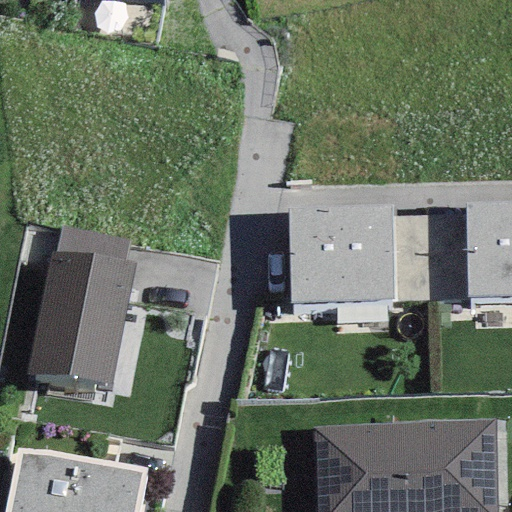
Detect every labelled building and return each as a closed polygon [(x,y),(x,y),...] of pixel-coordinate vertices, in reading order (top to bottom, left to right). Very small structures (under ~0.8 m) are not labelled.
[(511,202),(465,204),(465,216),(468,299),(511,297),(511,202)] [(390,206),(287,208),(290,305),(393,301),(390,218),(390,206)] [(465,216),(390,218),(393,301),(468,299),(465,216)] [(61,228),(56,251),(123,262),(127,242),(61,228)] [(110,386),(136,264),(123,262),(56,251),(52,251),(27,374),(110,386)] [(494,511),(495,421),(312,427),(314,511),(494,511)] [(137,511),(145,470),(15,446),(2,511),(137,511)]
